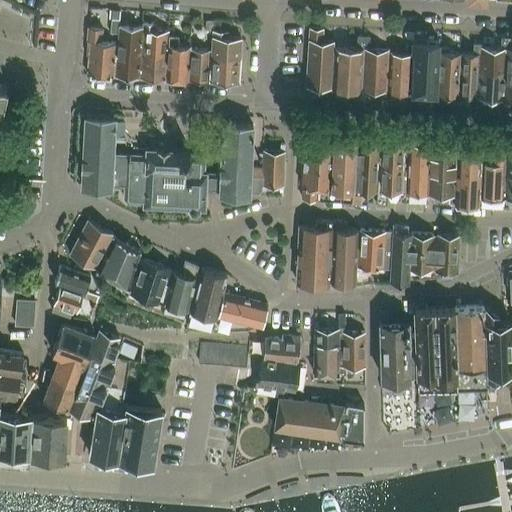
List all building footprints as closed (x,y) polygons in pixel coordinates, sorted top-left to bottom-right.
[(109,9),(108,18),(110,18),(119,19),(119,10),(109,9)] [(110,18),(109,32),(118,33),(118,24),(119,19),(110,18)] [(142,21),(141,25),(139,52),(166,54),(167,30),(152,29),(153,22),(142,21)] [(118,24),(118,33),(114,76),(137,77),(139,52),(141,25),(118,24)] [(112,76),(115,41),(100,40),(101,26),(88,25),(86,54),(88,54),(87,74),(112,76)] [(331,64),(332,46),(332,40),(321,39),(322,27),(309,27),(305,86),(308,86),(310,88),(312,88),(316,84),(321,85),(325,89),(327,89),(328,87),(332,87),(333,64),(331,64)] [(212,29),(211,55),(239,56),(240,37),(226,36),(227,30),(212,29)] [(412,38),(411,38),(410,60),(412,60),(411,91),(414,91),(416,93),(419,94),(420,91),(425,92),(427,94),(430,94),(431,92),(435,92),(437,39),(425,39),(425,33),(413,32),(412,38)] [(165,78),(187,79),(189,45),(177,44),(177,35),(169,35),(165,78)] [(356,47),(332,46),(331,64),(333,64),(332,87),(346,88),(350,90),(354,88),(359,88),(361,61),(362,35),(357,35),(356,47)] [(362,35),(361,61),(363,62),(361,88),(384,90),(387,49),(369,48),(369,36),(362,35)] [(511,35),(500,35),(499,48),(504,49),(503,70),(501,96),(511,96),(511,35)] [(389,51),(388,70),(410,71),(410,60),(411,38),(406,38),(405,52),(389,51)] [(480,47),(480,43),(472,43),(472,52),(461,52),(459,93),(477,95),(478,69),(480,47)] [(437,92),(457,93),(459,52),(447,51),(447,47),(439,46),(438,50),(439,50),(437,92)] [(480,47),(478,69),(503,70),(504,49),(499,48),(480,47)] [(189,80),(208,81),(210,48),(191,48),(189,80)] [(166,54),(139,52),(137,77),(164,78),(166,54)] [(239,56),(211,55),(209,80),(238,82),(239,56)] [(503,70),(478,69),(477,95),(501,96),(503,70)] [(410,71),(388,70),(387,90),(409,91),(410,71)] [(84,116),(80,186),(110,187),(110,186),(123,186),(123,198),(126,201),(141,202),(141,205),(188,207),(190,212),(195,212),(198,207),(204,208),(205,190),(218,190),(218,193),(248,194),(248,192),(257,192),(261,189),(261,184),(262,176),(262,167),(250,167),(250,165),(252,124),(222,123),(222,126),(213,125),(212,140),(221,141),(219,174),(205,173),(205,172),(203,172),(203,159),(200,155),(189,154),(189,150),(187,150),(183,149),(179,149),(146,147),(145,147),(144,154),(128,153),(128,154),(112,153),(113,134),(121,135),(122,127),(122,120),(113,120),(114,117),(84,116)] [(304,136),(301,185),(302,185),(301,198),(316,199),(316,186),(339,188),(339,200),(351,200),(351,201),(352,201),(353,188),(354,165),(355,154),(355,142),(355,139),(304,136)] [(403,144),(400,190),(405,191),(426,192),(427,169),(428,151),(428,143),(403,141),(403,144)] [(353,188),(352,201),(361,202),(361,200),(364,197),(364,189),(376,189),(378,143),(357,142),(355,142),(355,154),(354,165),(353,188)] [(259,153),(258,161),(262,161),(262,163),(262,166),(262,167),(262,176),(261,184),(282,185),(284,151),(284,144),(279,143),(279,150),(263,150),(263,153),(259,153)] [(376,189),(375,202),(386,202),(386,190),(400,190),(403,144),(378,143),(376,189)] [(427,169),(426,192),(448,193),(452,193),(453,170),(453,166),(454,149),(454,144),(439,143),(428,143),(428,151),(427,169)] [(453,170),(452,193),(455,193),(455,199),(455,202),(477,203),(477,195),(480,145),(454,144),(454,149),(453,166),(453,170)] [(481,161),(479,195),(482,196),(490,198),(494,196),(502,197),(503,167),(504,146),(495,146),(494,161),(483,161),(481,161)] [(511,146),(504,146),(503,167),(511,167),(511,146)] [(285,186),(295,186),(295,149),(285,149),(285,186)] [(511,197),(511,167),(503,167),(502,197),(510,197),(511,197)] [(112,231),(88,218),(69,252),(93,266),(112,231)] [(329,254),(331,221),(315,219),(315,225),(298,225),(295,280),(328,282),(328,280),(329,254)] [(345,221),(331,221),(329,254),(328,280),(353,282),(356,228),(345,228),(345,221)] [(391,230),(389,267),(389,280),(407,281),(408,267),(410,232),(410,231),(406,231),(406,224),(391,223),(391,230)] [(391,230),(383,230),(358,228),(356,266),(381,267),(389,267),(391,230)] [(428,233),(410,232),(408,267),(430,268),(430,266),(434,266),(435,266),(436,245),(427,245),(428,233)] [(432,233),(428,233),(427,245),(436,245),(435,266),(434,266),(434,269),(434,270),(455,271),(456,271),(456,270),(458,234),(436,233),(436,236),(432,235),(432,233)] [(95,267),(128,285),(140,250),(112,235),(95,267)] [(151,302),(154,300),(163,303),(167,290),(168,283),(165,282),(170,268),(139,257),(128,291),(144,296),(144,300),(151,302)] [(475,273),(475,258),(461,257),(460,273),(475,273)] [(167,290),(163,303),(186,309),(197,264),(184,259),(180,273),(171,270),(168,283),(167,290)] [(84,290),(89,275),(58,264),(53,279),(83,290),(84,290)] [(198,275),(189,309),(215,315),(225,273),(200,266),(198,275)] [(59,282),(51,309),(69,315),(71,309),(75,310),(80,297),(82,290),(59,282)] [(80,297),(90,300),(88,304),(94,306),(98,295),(82,290),(80,297)] [(266,303),(222,293),(216,316),(261,327),(266,303)] [(14,324),(32,325),(34,301),(16,299),(14,324)] [(486,386),(485,355),(483,305),(454,306),(455,356),(456,364),(456,387),(486,386)] [(497,312),(485,305),(488,385),(499,385),(499,369),(511,368),(509,320),(497,320),(497,312)] [(456,387),(456,364),(455,356),(454,306),(413,307),(414,346),(415,366),(415,370),(415,369),(416,388),(417,388),(434,387),(456,387)] [(201,313),(199,322),(223,328),(225,319),(201,313)] [(407,319),(380,320),(379,320),(380,375),(381,375),(408,375),(408,370),(415,370),(415,366),(414,346),(408,346),(407,319)] [(42,398),(66,407),(94,334),(62,321),(51,352),(58,355),(42,398)] [(314,327),(313,342),(337,343),(337,327),(314,327)] [(97,405),(113,361),(109,359),(118,337),(99,329),(68,408),(88,416),(89,414),(92,415),(94,410),(91,409),(93,404),(97,405)] [(364,331),(344,330),(341,330),(340,364),(342,364),(363,365),(364,331)] [(265,337),(263,355),(296,362),(298,336),(282,335),(281,339),(265,337)] [(134,351),(136,347),(122,342),(119,352),(132,357),(134,351)] [(199,342),(198,361),(198,362),(245,367),(247,347),(199,342)] [(313,348),(313,373),(314,373),(314,372),(316,372),(316,375),(329,376),(329,372),(337,372),(337,343),(313,342),(313,348)] [(0,348),(0,369),(19,372),(21,352),(0,348)] [(296,362),(263,355),(262,355),(256,382),(283,387),(293,389),(299,362),(296,362)] [(113,361),(97,405),(89,455),(152,464),(161,409),(121,403),(123,390),(128,359),(115,357),(113,361)] [(0,391),(22,395),(23,389),(23,387),(17,386),(18,377),(19,372),(0,369),(0,391)] [(338,435),(340,415),(342,403),(278,394),(277,397),(273,425),(338,435)] [(340,415),(338,435),(341,435),(344,435),(357,437),(360,438),(363,404),(342,401),(342,403),(340,415)] [(19,413),(0,410),(0,451),(28,454),(31,416),(31,414),(25,413),(19,413)] [(66,419),(31,416),(28,454),(63,457),(66,419)]
